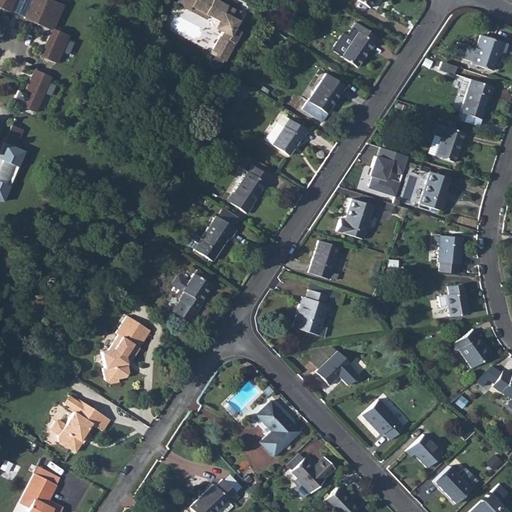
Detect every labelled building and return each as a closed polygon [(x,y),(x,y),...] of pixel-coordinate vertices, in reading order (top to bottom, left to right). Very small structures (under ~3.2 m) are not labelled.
[(0,0),(0,8),(8,12),(9,10),(13,0),(0,0)] [(32,0),(13,0),(9,10),(25,16),(32,0)] [(51,0),(32,0),(25,16),(24,18),(51,30),(40,57),(49,60),(60,32),(53,28),(63,4),(51,0)] [(171,0),(187,8),(189,4),(217,17),(216,19),(215,23),(217,27),(219,29),(209,51),(211,52),(209,56),(211,57),(211,59),(211,60),(213,62),(216,62),(217,61),(220,62),(222,58),(223,58),(238,28),(232,25),(232,22),(232,19),(230,15),(227,13),(231,6),(218,0),(171,0)] [(354,0),(371,11),(377,0),(384,0),(386,1),(387,0),(354,0)] [(359,34),(343,58),(356,68),(359,69),(375,45),(374,43),(378,38),(357,24),(353,30),(359,34)] [(467,51),(462,64),(472,68),(472,70),(493,77),(499,59),(505,61),(508,52),(481,42),(477,55),(467,51)] [(456,73),(441,67),(438,74),(454,80),(456,73)] [(21,101),(19,105),(35,112),(50,77),(35,69),(24,93),(18,90),(15,98),(21,101)] [(326,74),(301,109),(321,123),(346,88),(326,74)] [(471,85),(460,118),(480,125),(487,102),(490,103),(494,93),(471,85)] [(264,140),(271,145),(289,119),(281,114),(276,122),(264,140)] [(289,119),(271,145),(288,156),(305,130),(289,119)] [(0,149),(0,199),(3,201),(23,152),(13,147),(21,129),(11,125),(4,142),(3,142),(0,149)] [(443,125),(433,155),(452,161),(460,140),(461,141),(464,133),(459,131),(443,125)] [(393,197),(398,182),(385,178),(387,171),(401,174),(407,156),(378,147),(375,156),(372,156),(366,176),(370,177),(366,188),(393,197)] [(248,170),(234,191),(241,196),(235,205),(246,212),(256,197),(266,182),(265,181),(269,175),(247,161),(243,167),(248,170)] [(428,178),(417,211),(439,218),(443,205),(441,204),(448,184),(428,178)] [(234,191),(228,200),(235,205),(241,196),(234,191)] [(336,222),(332,234),(358,243),(369,209),(349,202),(342,224),(336,222)] [(216,213),(194,247),(212,259),(227,236),(230,238),(237,227),(216,213)] [(461,238),(430,236),(430,245),(437,245),(436,263),(459,265),(461,238)] [(313,244),(302,276),(330,286),(333,278),(326,275),(334,251),(313,244)] [(177,296),(178,297),(195,308),(196,309),(201,301),(199,299),(211,281),(192,269),(180,287),(182,288),(177,296)] [(422,277),(405,275),(404,284),(421,285),(422,277)] [(467,313),(462,284),(447,286),(448,293),(437,295),(439,306),(446,304),(448,316),(467,313)] [(298,300),(288,330),(313,338),(323,309),(319,307),(322,299),(304,293),(301,301),(298,300)] [(195,308),(178,297),(171,307),(188,318),(195,308)] [(109,349),(101,350),(104,365),(103,366),(106,378),(110,381),(119,379),(118,377),(125,375),(129,370),(127,361),(130,357),(132,358),(140,346),(139,345),(149,329),(126,314),(116,332),(118,334),(109,349)] [(473,336),(452,351),(456,358),(458,357),(471,375),(489,362),(481,351),(483,350),(473,336)] [(333,353),(310,374),(322,388),(333,378),(343,387),(354,377),(345,368),(345,366),(333,353)] [(502,378),(492,394),(505,401),(511,405),(511,382),(511,384),(502,378)] [(74,411),(78,413),(85,402),(75,396),(74,398),(68,393),(63,401),(69,405),(68,407),(74,411)] [(379,397),(405,424),(409,420),(384,393),(379,397)] [(78,413),(74,411),(65,425),(59,420),(56,421),(52,427),(53,431),(58,434),(59,441),(76,452),(82,442),(80,441),(86,431),(88,433),(94,424),(101,429),(108,418),(85,402),(78,413)] [(373,403),(357,418),(376,439),(378,437),(385,444),(399,430),(373,403)] [(268,404),(254,418),(269,434),(257,445),(271,460),(297,434),(268,404)] [(419,438),(401,455),(407,461),(411,458),(423,471),(438,457),(419,438)] [(295,457),(283,469),(288,474),(300,462),(295,457)] [(6,460),(1,473),(15,479),(20,466),(6,460)] [(300,462),(288,474),(295,482),(308,495),(321,482),(323,483),(333,472),(322,461),(311,471),(301,461),(300,462)] [(446,470),(430,485),(450,506),(474,484),(462,471),(454,478),(446,470)] [(29,507),(28,510),(30,511),(55,511),(59,507),(45,499),(48,495),(50,497),(56,486),(35,474),(19,502),(29,507)] [(210,486),(186,509),(188,511),(213,511),(224,502),(228,506),(236,498),(219,481),(212,488),(210,486)] [(308,495),(295,482),(292,485),(295,489),(292,492),(301,502),(308,495)] [(338,487),(321,503),(329,511),(355,511),(357,511),(342,495),(344,494),(338,487)] [(511,511),(506,506),(500,511),(494,506),(502,497),(496,491),(496,492),(492,489),(468,511),(511,511)]
